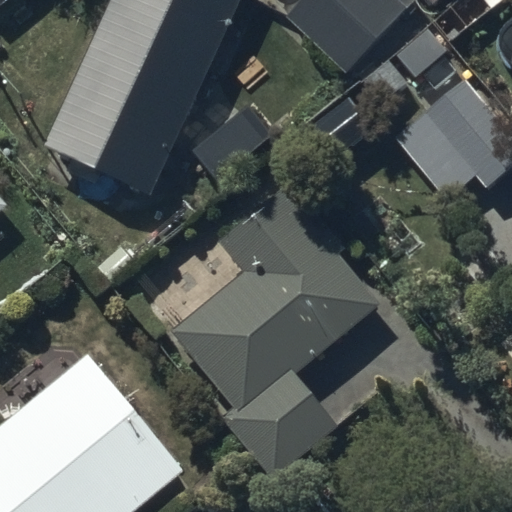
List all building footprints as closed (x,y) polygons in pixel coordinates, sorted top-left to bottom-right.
[(0,0),(0,18),(21,0),(0,0)] [(194,0),(192,6),(179,0),(118,0),(45,162),(149,210),(244,0),(194,0)] [(385,0),(311,0),(285,29),(346,85),(406,19),(385,0)] [(418,0),(431,16),(450,0),(418,0)] [(432,111),(391,148),(446,211),(474,187),(485,199),(511,176),(511,144),(455,79),(426,104),(432,111)] [(252,115),(191,165),(216,195),(276,144),(252,115)] [(244,285),(172,344),(233,419),(220,430),(271,493),(339,437),(296,385),(380,317),(360,293),(366,288),(313,224),(307,229),(284,201),(219,254),(244,285)] [(88,369),(0,440),(0,511),(150,511),(183,485),(88,369)]
